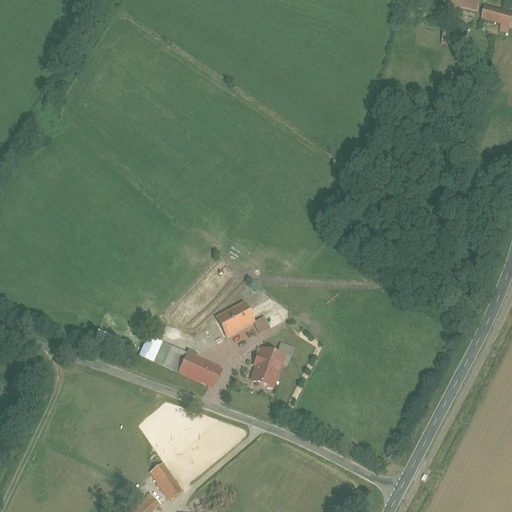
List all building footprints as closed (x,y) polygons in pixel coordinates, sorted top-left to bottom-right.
[(446,0),(445,6),(479,14),(482,0),(446,0)] [(511,15),(488,9),(485,17),(511,23),(511,15)] [(448,27),(443,45),(465,50),(470,32),(448,27)] [(261,288),(253,282),(249,287),(257,293),(261,288)] [(245,304),(217,320),(228,341),(255,325),(257,324),(245,304)] [(257,324),(255,325),(261,336),(272,330),(266,319),(257,324)] [(126,341),(125,343),(99,333),(95,342),(126,354),(125,357),(132,360),(138,346),(126,341)] [(142,355),(164,365),(171,350),(149,341),(142,355)] [(164,370),(180,377),(189,356),(173,349),(166,366),(164,370)] [(276,392),(287,359),(263,350),(261,356),(260,355),(255,368),(257,369),(252,383),(276,392)] [(214,391),(223,371),(189,356),(180,377),(206,388),(208,389),(214,391)] [(165,466),(151,476),(172,504),(185,494),(165,466)] [(156,511),(162,507),(151,493),(129,511),(156,511)]
